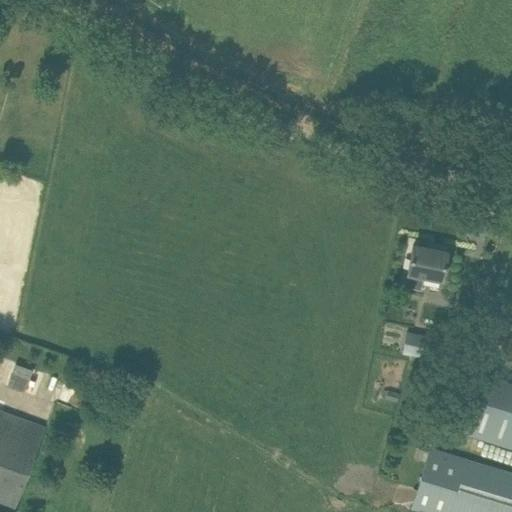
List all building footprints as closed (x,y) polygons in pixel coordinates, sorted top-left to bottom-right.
[(413,244),(404,287),(422,290),(424,275),(441,278),(447,250),(413,244)] [(402,355),(426,357),(429,335),(405,332),(402,355)] [(26,388),(31,367),(13,362),(8,384),(26,388)] [(511,382),(476,371),(458,428),(511,444),(511,382)] [(0,511),(12,511),(44,426),(0,409),(0,511)] [(511,511),(511,472),(429,446),(410,508),(421,511),(511,511)]
